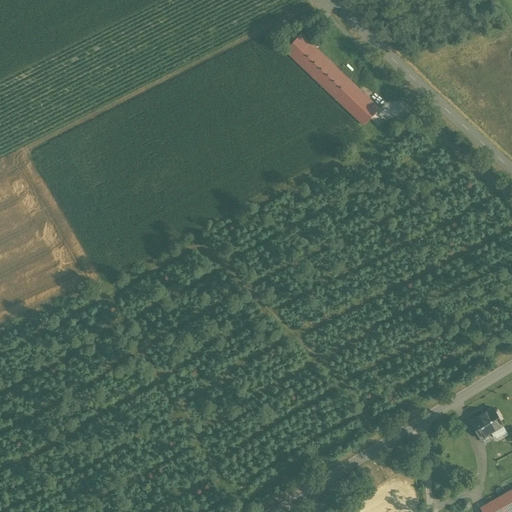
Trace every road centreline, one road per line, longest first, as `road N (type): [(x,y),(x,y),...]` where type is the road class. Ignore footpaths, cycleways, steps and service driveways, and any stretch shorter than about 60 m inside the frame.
road 1 (tertiary): [(511,170),(329,0)]
road 2 (unclassified): [(423,422),(276,511)]
